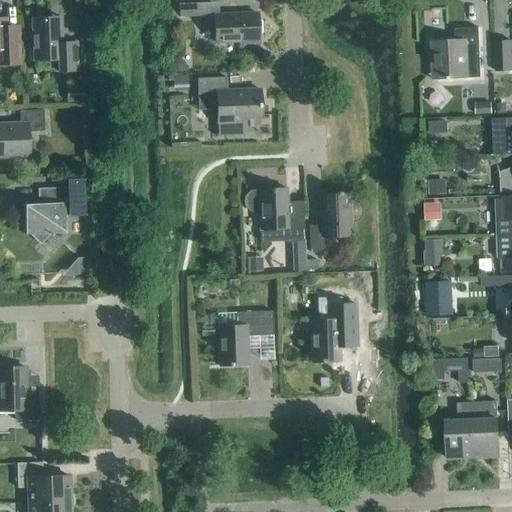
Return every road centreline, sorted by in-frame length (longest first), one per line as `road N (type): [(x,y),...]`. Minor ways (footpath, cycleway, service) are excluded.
road 1 (residential): [(369,500),(358,433),(338,409),(118,416)]
road 2 (residential): [(298,157),(292,0)]
road 3 (residential): [(511,499),(369,500)]
road 4 (residential): [(234,511),(369,500)]
